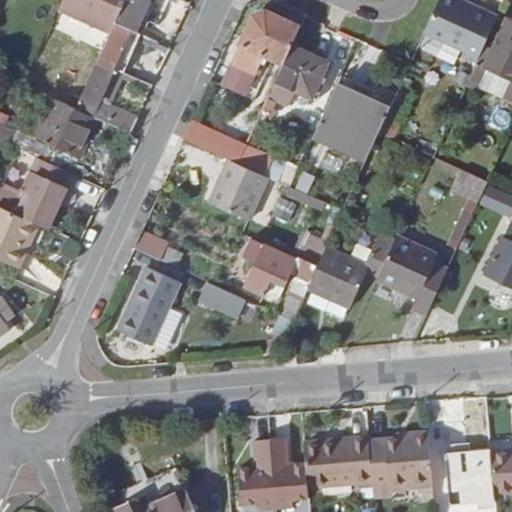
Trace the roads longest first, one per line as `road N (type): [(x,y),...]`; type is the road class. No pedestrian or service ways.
road 1 (residential): [(65,405),(511,364)]
road 2 (residential): [(219,0),(44,380)]
